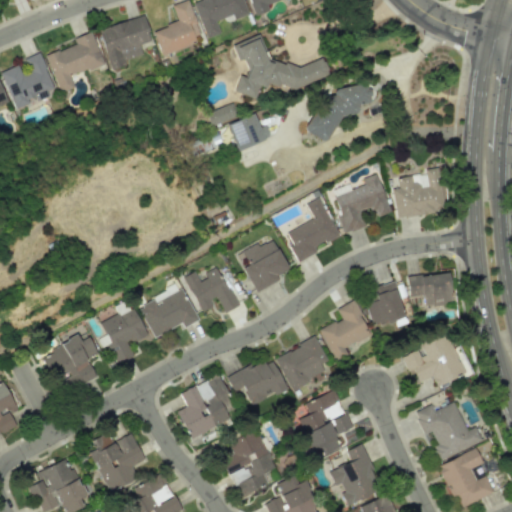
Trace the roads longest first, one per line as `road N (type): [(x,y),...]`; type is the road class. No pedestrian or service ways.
road 1 (residential): [(478,242),(408,247),(356,265),(257,333),(211,350),(9,465),(0,480)]
road 2 (secondary): [(485,40),(474,168),(478,242),(505,386)]
road 3 (secondary): [(511,314),(496,150)]
road 4 (residential): [(139,390),(221,511)]
road 5 (residential): [(429,511),(377,388)]
